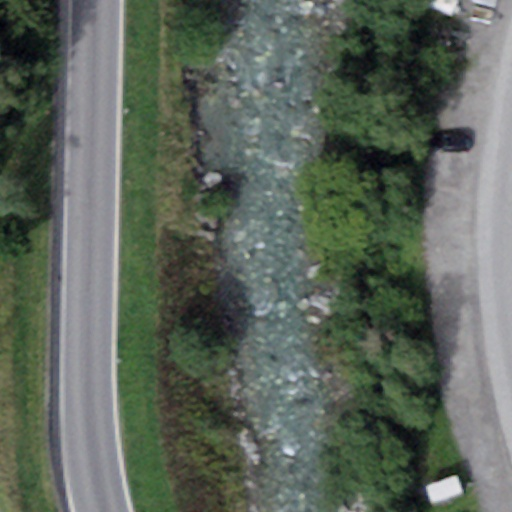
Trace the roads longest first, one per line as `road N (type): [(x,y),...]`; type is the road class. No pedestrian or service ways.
road 1 (tertiary): [(107,511),(90,341),(100,0)]
road 2 (residential): [(511,345),(501,291),(500,203),(511,125)]
